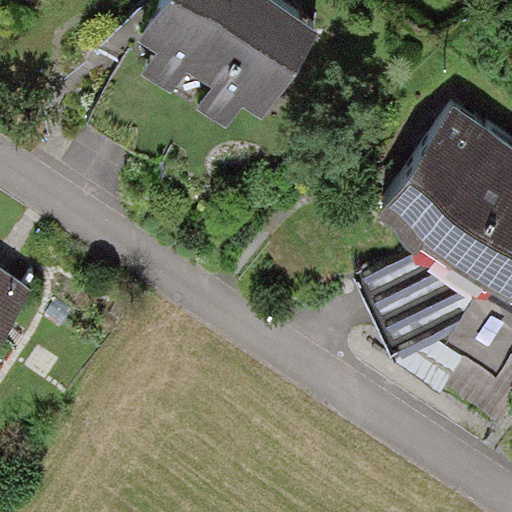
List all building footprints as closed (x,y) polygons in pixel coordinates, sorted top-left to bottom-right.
[(319,14),(296,0),(155,0),(140,25),(159,37),(142,64),(171,82),(187,55),(215,72),(197,100),(227,119),(244,92),(263,104),(319,14)] [(511,133),(451,91),(379,197),(415,225),(424,215),(509,278),(511,274),(511,133)] [(483,274),(502,287),(509,278),(424,215),(415,225),(424,232),(483,274)] [(450,323),(483,274),(424,232),(359,263),(397,348),(450,323)] [(0,323),(30,279),(0,258),(0,323)]
